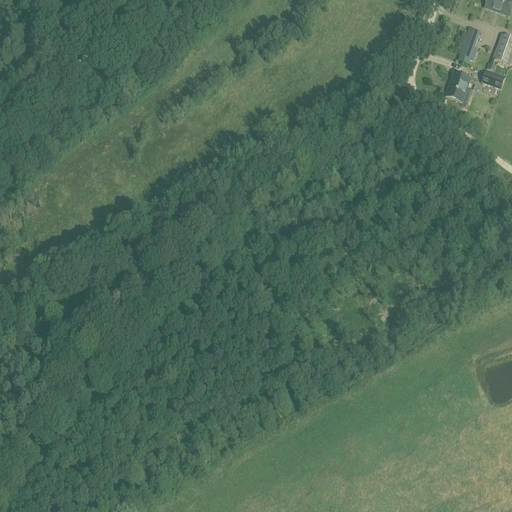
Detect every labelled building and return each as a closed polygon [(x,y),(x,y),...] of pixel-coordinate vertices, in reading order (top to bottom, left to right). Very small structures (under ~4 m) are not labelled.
[(511,8),(511,0),(488,0),(485,9),(509,18),(511,8)] [(460,57),(474,62),(478,50),(475,49),(480,34),(469,30),(460,57)] [(511,39),(501,36),(492,62),(510,68),(511,63),(511,39)] [(505,79),(486,72),(482,85),(501,91),(505,79)] [(445,98),(462,104),(470,81),(454,75),(445,98)] [(425,93),(433,89),(429,81),(421,86),(425,93)] [(58,292),(56,312),(72,314),(75,295),(58,292)]
